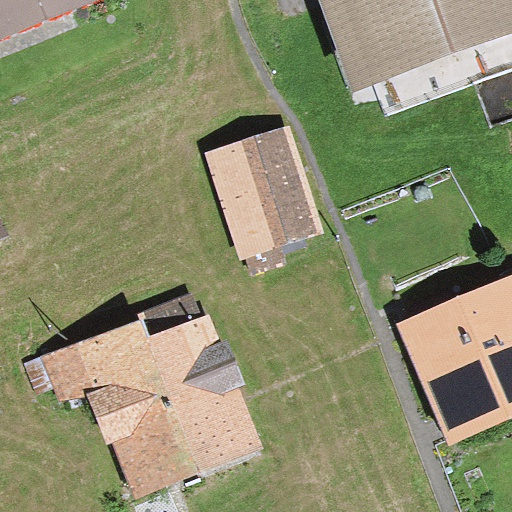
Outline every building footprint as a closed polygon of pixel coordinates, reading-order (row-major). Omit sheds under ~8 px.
[(0,0),(0,35),(84,0),(0,0)] [(511,0),(320,0),(354,87),(511,28),(511,0)] [(284,255),(278,240),(322,225),(285,119),(199,148),(236,254),(243,252),(248,268),(284,255)] [(511,267),(500,273),(511,301),(511,267)] [(511,402),(511,301),(500,273),(395,316),(443,431),(511,402)] [(187,292),(134,314),(194,463),(260,436),(207,305),(194,310),(187,292)] [(110,434),(132,488),(194,463),(134,314),(37,352),(58,402),(83,392),(102,438),(110,434)]
